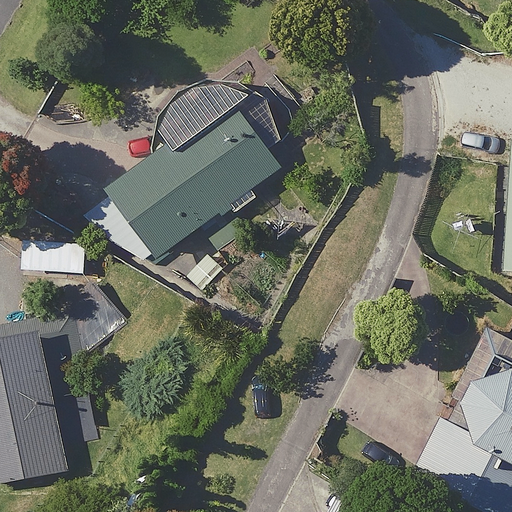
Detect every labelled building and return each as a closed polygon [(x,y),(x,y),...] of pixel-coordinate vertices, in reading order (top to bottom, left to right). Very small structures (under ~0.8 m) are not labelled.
[(285,136),(224,51),(143,108),(163,136),(82,194),(132,265),(294,149),(285,136)] [(495,271),(511,272),(511,137),(508,137),(495,271)] [(88,420),(65,296),(0,308),(0,477),(64,465),(57,426),(88,420)] [(511,511),(511,352),(481,336),(411,468),(493,511),(511,511)] [(390,511),(392,508),(337,477),(317,511),(390,511)]
